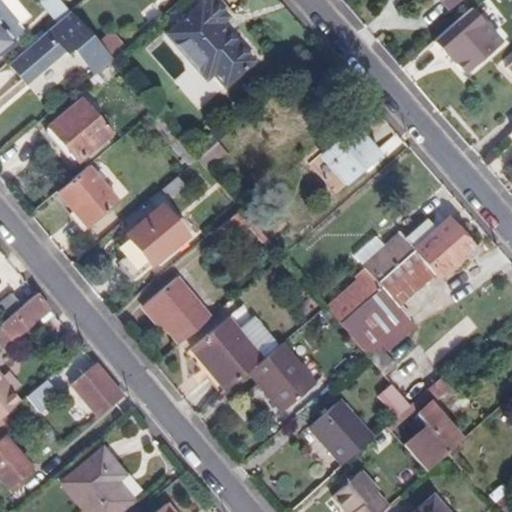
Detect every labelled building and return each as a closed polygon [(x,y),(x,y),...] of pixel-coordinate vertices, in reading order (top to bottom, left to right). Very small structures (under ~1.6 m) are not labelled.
[(68,7),(62,0),(37,0),(53,20),(68,7)] [(216,24),(227,15),(213,0),(201,0),(200,0),(197,0),(163,30),(205,78),(211,72),(220,65),(231,77),(253,58),(226,29),(223,31),(216,24)] [(213,0),(227,15),(232,10),(223,0),(213,0)] [(408,0),(432,27),(462,0),(408,0)] [(109,27),(96,39),(68,7),(53,20),(7,60),(24,80),(62,46),(67,51),(72,47),(94,72),(111,57),(125,45),(109,27)] [(465,73),(501,42),(471,8),(433,41),(446,56),(448,54),(465,73)] [(0,27),(0,49),(11,40),(0,27)] [(511,57),(503,65),(511,75),(511,57)] [(222,84),(231,77),(220,65),(211,72),(222,84)] [(100,79),(94,72),(82,82),(88,89),(100,79)] [(78,159),(109,131),(79,97),(47,125),(49,126),(46,129),(56,140),(59,138),(78,159)] [(188,163),(196,156),(153,106),(145,113),(188,163)] [(346,182),(379,153),(353,123),(320,152),(346,182)] [(196,156),(206,167),(225,151),(215,140),(196,156)] [(195,171),(188,163),(178,172),(184,180),(195,171)] [(85,164),(55,190),(86,225),(116,199),(85,164)] [(176,174),(160,187),(167,196),(183,182),(176,174)] [(185,234),(159,205),(125,234),(136,246),(118,262),(132,278),(185,234)] [(222,240),(248,217),(238,205),(211,228),(222,240)] [(414,249),(435,272),(438,275),(470,245),(447,220),(414,249)] [(253,231),(276,257),(280,254),(257,227),(253,231)] [(365,353),(383,374),(396,363),(387,353),(380,346),(410,319),(411,318),(398,304),(435,272),(414,249),(403,237),(388,250),(375,236),(353,256),(366,269),(323,305),(365,353)] [(178,341),(209,314),(175,275),(144,303),(178,341)] [(51,309),(37,292),(21,306),(0,323),(0,342),(4,348),(51,309)] [(0,323),(21,306),(8,292),(0,298),(0,323)] [(189,348),(223,389),(245,371),(269,351),(254,333),(245,342),(224,318),(189,348)] [(380,346),(387,353),(416,326),(410,319),(380,346)] [(24,341),(3,352),(10,367),(32,355),(24,341)] [(311,380),(279,342),(269,351),(245,371),(277,409),(311,380)] [(100,418),(125,396),(98,365),(73,386),(100,418)] [(454,381),(446,372),(409,404),(395,417),(386,425),(390,429),(430,394),(435,400),(454,381)] [(0,416),(18,401),(8,390),(12,386),(2,374),(0,375),(0,416)] [(41,416),(62,399),(47,379),(25,397),(41,416)] [(395,417),(409,404),(390,383),(376,396),(395,417)] [(341,465),(371,438),(336,399),(306,424),(341,465)] [(449,449),(462,437),(430,402),(418,414),(428,425),(404,445),(425,470),(449,449)] [(0,479),(6,487),(29,469),(3,437),(0,439),(0,479)] [(125,473),(103,447),(61,482),(86,511),(116,511),(133,499),(116,479),(125,473)] [(378,511),(386,506),(374,492),(377,490),(361,471),(333,496),(346,511),(378,511)] [(511,511),(511,494),(509,491),(498,487),(492,493),(507,511),(511,511)] [(453,511),(436,492),(411,511),(453,511)] [(156,511),(175,511),(167,503),(156,511)]
